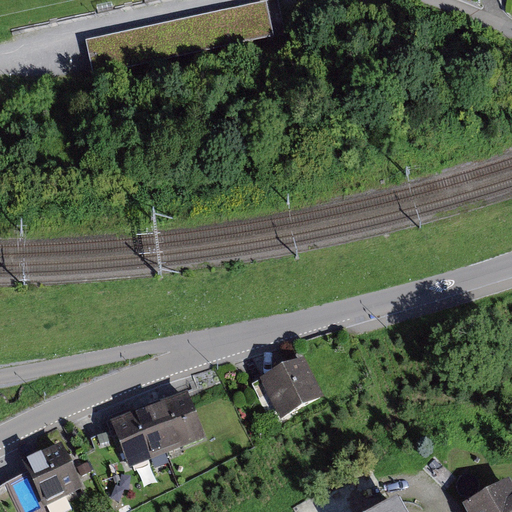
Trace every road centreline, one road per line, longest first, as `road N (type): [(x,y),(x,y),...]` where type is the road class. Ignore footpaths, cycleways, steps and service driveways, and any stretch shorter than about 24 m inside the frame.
road 1 (residential): [(224,340),(511,268)]
road 2 (residential): [(224,340),(0,439)]
road 3 (residential): [(0,376),(224,340)]
